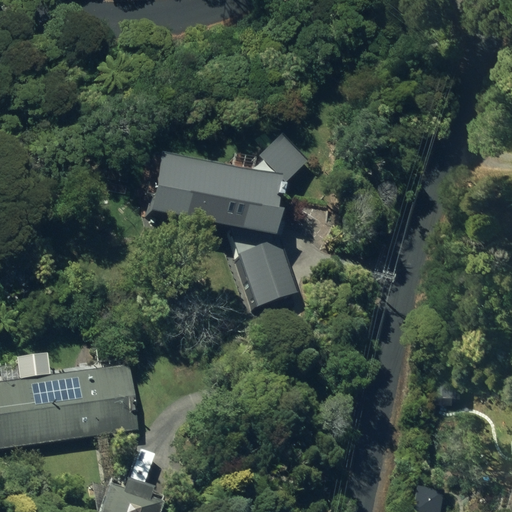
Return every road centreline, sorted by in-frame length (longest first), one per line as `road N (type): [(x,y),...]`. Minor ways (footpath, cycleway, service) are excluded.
road 1 (residential): [(354,511),(404,265),(479,74),(471,0)]
road 2 (residential): [(191,0),(63,19),(24,0)]
